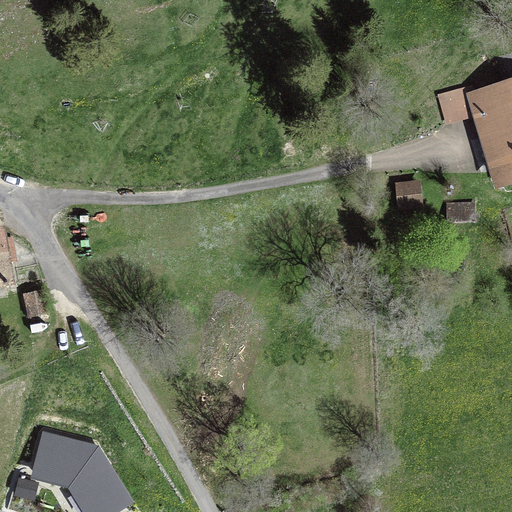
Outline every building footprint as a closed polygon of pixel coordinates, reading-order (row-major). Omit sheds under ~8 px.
[(511,55),(494,60),(505,86),(474,95),(473,88),(442,98),(449,122),(475,114),(495,182),(501,180),(502,185),(511,181),(511,55)] [(398,186),(400,206),(421,204),(419,184),(398,186)] [(474,204),(450,204),(450,220),(474,220),(474,204)] [(0,285),(10,284),(1,230),(0,229),(0,285)] [(47,313),(42,291),(26,294),(31,316),(47,313)] [(97,448),(46,433),(34,471),(72,482),(90,511),(112,511),(126,504),(106,472),(110,469),(97,448)]
